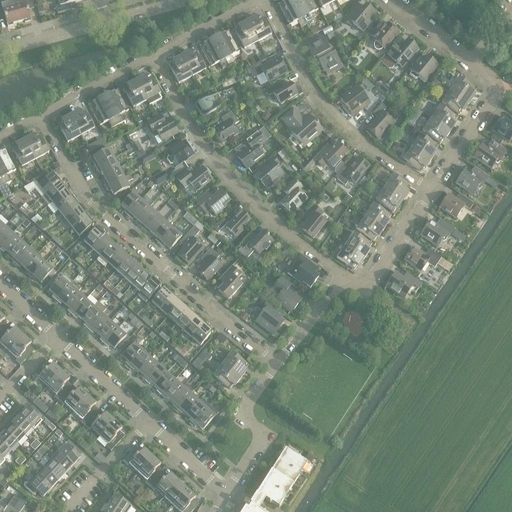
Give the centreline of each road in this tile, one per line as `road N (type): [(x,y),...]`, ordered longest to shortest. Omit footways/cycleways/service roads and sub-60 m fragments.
road 1 (residential): [(276,362),(83,196),(41,118)]
road 2 (residential): [(345,277),(242,196),(203,149),(154,59)]
road 3 (residential): [(432,189),(361,143),(318,100),(264,0)]
road 4 (residential): [(225,496),(258,440),(246,410),(276,362)]
road 5 (residential): [(345,277),(367,289),(432,189)]
road 6 (residential): [(396,0),(497,88)]
road 7 (residential): [(41,118),(154,59)]
road 8 (residential): [(148,423),(57,338)]
road 9 (residential): [(432,189),(497,88)]
road 10 (residential): [(154,59),(258,0)]
